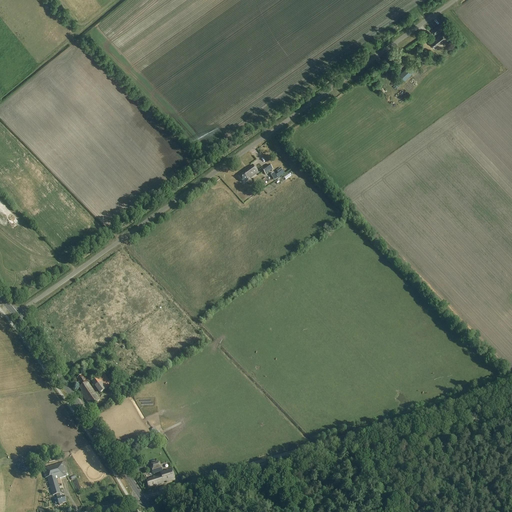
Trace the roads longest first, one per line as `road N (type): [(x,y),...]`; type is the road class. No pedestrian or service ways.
road 1 (unclassified): [(15,315),(455,0)]
road 2 (track): [(181,486),(511,378)]
road 3 (primary): [(141,498),(15,315)]
